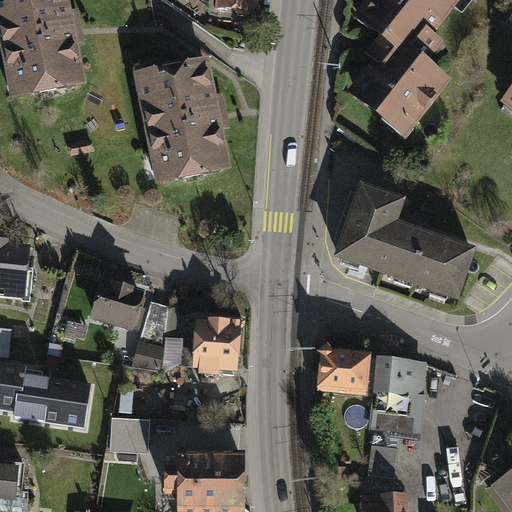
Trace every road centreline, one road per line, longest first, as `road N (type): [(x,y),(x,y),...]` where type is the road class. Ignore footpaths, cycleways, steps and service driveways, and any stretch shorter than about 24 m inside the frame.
road 1 (residential): [(277,288),(132,254),(0,195)]
road 2 (secondary): [(277,288),(301,0)]
road 3 (secondary): [(278,511),(277,288)]
road 4 (residential): [(277,288),(483,349)]
